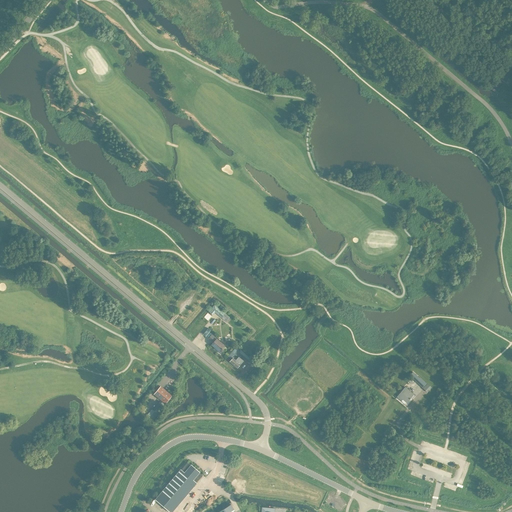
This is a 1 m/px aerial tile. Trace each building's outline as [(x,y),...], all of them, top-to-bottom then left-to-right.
[(215,305),(209,312),(213,315),(216,313),(227,322),(230,318),(215,305)] [(213,334),(209,339),(213,343),(212,345),(217,349),(216,350),(221,354),(224,350),(223,349),(225,346),(220,342),(221,341),(213,334)] [(231,359),(239,350),(235,347),(228,356),(231,359)] [(238,352),(249,362),(251,360),(240,350),(238,352)] [(453,368),(460,359),(456,355),(448,364),(453,368)] [(238,368),(244,361),(239,357),(237,359),(234,357),(230,362),(238,368)] [(419,378),(413,372),(410,375),(416,381),(419,378)] [(421,379),(418,382),(414,387),(413,391),(417,394),(426,384),(421,379)] [(165,402),(172,395),(160,385),(154,393),(165,402)] [(424,389),(427,393),(432,389),(428,385),(424,389)] [(405,387),(402,391),(397,396),(401,400),(402,399),(406,402),(413,395),(405,387)] [(165,407),(161,404),(154,411),(159,415),(165,407)] [(152,409),(147,415),(150,417),(148,420),(151,422),(153,420),(159,415),(154,411),(152,409)] [(188,463),(161,494),(157,500),(171,511),(172,511),(177,506),(203,476),(188,463)]
